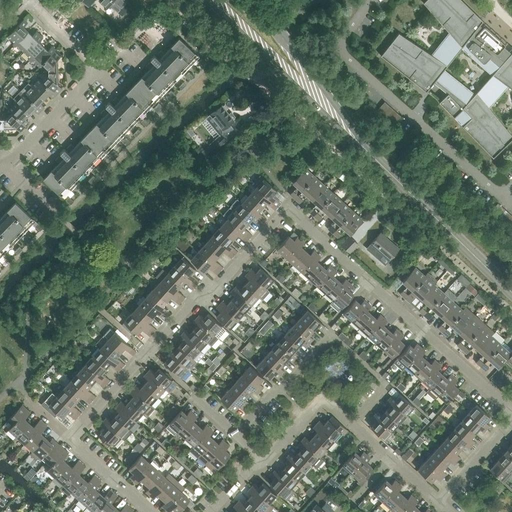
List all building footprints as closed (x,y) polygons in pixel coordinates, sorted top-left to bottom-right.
[(121,15),(130,5),(125,0),(99,0),(99,1),(106,7),(109,4),(121,15)] [(432,55),(405,37),(398,33),(380,56),(426,92),(428,90),(441,100),(439,102),(493,158),(511,139),(511,135),(507,130),(488,107),(507,86),(511,89),(511,51),(511,53),(504,47),(504,46),(505,45),(504,44),(486,27),(484,26),(483,26),(483,25),(480,25),(483,21),(461,0),(425,0),(423,3),(428,9),(449,33),(432,55)] [(15,45),(29,31),(25,27),(29,23),(25,19),(8,36),(15,42),(13,44),(15,45)] [(24,51),(41,34),(37,31),(33,35),(29,31),(15,45),(17,47),(18,45),(24,51)] [(31,61),(45,46),(40,42),(44,38),(41,34),(24,51),(30,57),(29,59),(31,61)] [(149,70),(142,77),(134,85),(154,104),(162,96),(199,57),(180,38),(165,54),(161,51),(161,50),(157,54),(161,58),(159,60),(155,56),(154,55),(150,60),(155,64),(153,66),(149,63),(146,66),(149,70)] [(43,63),(56,49),(53,46),(49,50),(45,46),(31,61),(32,62),(34,60),(40,67),(43,64),(43,63)] [(49,72),(59,72),(59,59),(63,55),(56,49),(43,63),(43,64),(49,69),(49,71),(47,71),(47,73),(49,73),(49,72)] [(57,95),(57,94),(64,88),(59,84),(59,72),(49,72),(49,73),(49,75),(44,80),(43,81),(57,95)] [(43,81),(44,80),(41,78),(34,84),(33,82),(31,84),(45,98),(50,94),(54,98),(57,95),(43,81)] [(45,98),(31,84),(29,82),(20,91),(24,94),(25,94),(42,110),(46,107),(41,103),(45,98)] [(116,143),(154,104),(134,85),(120,101),(116,97),(112,101),(116,104),(114,106),(109,102),(105,106),(110,111),(108,113),(104,109),(100,113),(104,117),(96,125),(89,132),(109,151),(116,143)] [(39,114),(42,110),(25,94),(24,94),(19,100),(18,98),(16,100),(30,114),(34,110),(39,114)] [(26,118),(30,114),(16,100),(14,101),(16,103),(10,110),(13,113),(27,126),(31,122),(26,118)] [(384,102),(378,109),(395,124),(401,117),(385,102),(384,102)] [(231,111),(228,114),(222,106),(202,122),(213,137),(218,133),(220,135),(210,145),(216,151),(228,140),(224,136),(233,129),(229,124),(234,120),(233,118),(235,116),(231,111)] [(21,132),(27,126),(13,113),(7,119),(5,119),(4,119),(4,128),(17,128),(21,132)] [(63,198),(109,151),(89,132),(74,147),(71,144),(67,148),(71,151),(69,153),(64,149),(60,153),(61,154),(64,158),(63,160),(59,156),(55,160),(59,164),(44,179),(63,198)] [(208,146),(202,151),(208,157),(213,152),(208,146)] [(297,186),(290,194),(295,199),(315,177),(305,167),(301,171),(292,181),(297,186)] [(253,184),(278,207),(282,203),(273,196),(278,191),(261,175),(253,184)] [(315,177),(295,199),(300,203),(307,195),(311,199),(324,185),(317,178),(315,177)] [(275,211),(278,207),(253,184),(256,187),(249,195),(263,207),(267,203),(275,211)] [(314,206),(309,212),(314,216),(334,194),(326,187),(325,185),(324,185),(311,199),(316,203),(314,206)] [(334,194),(314,216),(319,220),(326,212),(331,216),(344,202),(334,194)] [(259,212),(263,207),(249,195),(242,203),(264,222),(267,219),(259,212)] [(264,222),(242,203),(237,199),(230,207),(235,211),(248,223),(252,219),(260,226),(264,222)] [(0,259),(37,221),(17,202),(2,217),(0,215),(0,259)] [(330,227),(328,229),(329,230),(333,233),(353,211),(353,210),(349,207),(344,202),(331,216),(331,217),(335,220),(330,227)] [(498,203),(491,211),(503,221),(509,214),(498,203)] [(248,223),(235,211),(230,207),(223,215),(228,219),(249,238),(252,235),(244,228),(248,223)] [(353,211),(333,233),(338,237),(345,229),(350,234),(363,219),(354,211),(353,211)] [(511,226),(511,216),(509,214),(503,221),(510,228),(511,226)] [(246,242),(249,238),(228,219),(220,227),(234,240),(238,235),(246,242)] [(229,244),(234,240),(220,227),(213,236),(234,255),(237,251),(229,244)] [(399,249),(380,232),(366,248),(378,259),(381,255),(388,261),(399,249)] [(285,257),(301,239),(298,236),(294,240),(289,235),(276,249),(285,257)] [(231,259),(234,255),(213,236),(205,244),(219,256),(223,252),(231,259)] [(350,253),(359,244),(350,236),(342,245),(350,253)] [(293,265),(306,250),(302,247),(305,242),(301,239),(285,257),(293,265)] [(215,260),(219,256),(205,244),(198,252),(220,271),(223,267),(215,260)] [(301,272),(318,253),(314,250),(310,254),(306,250),(293,265),(301,272)] [(216,275),(220,271),(198,252),(190,260),(204,272),(208,268),(216,275)] [(309,279),(322,265),(318,261),(322,257),(318,253),(301,272),(309,279)] [(175,265),(196,285),(200,281),(192,274),(197,269),(183,257),(175,265)] [(193,289),(196,285),(175,265),(168,273),(182,286),(185,282),(193,289)] [(317,286),(334,268),(330,265),(326,269),(322,265),(309,279),(317,286)] [(407,285),(400,294),(404,297),(405,298),(425,276),(415,266),(402,281),(405,283),(407,285)] [(249,272),(248,273),(266,288),(274,280),(260,268),(256,273),(252,269),(249,272)] [(325,293),(338,279),(334,276),(338,271),(334,268),(317,286),(325,293)] [(163,270),(157,278),(160,282),(170,290),(182,301),(185,297),(178,290),(182,286),(168,273),(163,270)] [(248,273),(245,277),(249,280),(246,283),(245,284),(259,297),(263,300),(270,292),(266,288),(248,273)] [(425,276),(405,298),(410,303),(417,295),(421,298),(422,299),(435,284),(437,282),(434,277),(430,274),(428,273),(425,276)] [(333,301),(350,282),(346,279),(343,283),(338,279),(325,293),(333,300),(333,301)] [(179,305),(182,301),(160,282),(153,290),(167,302),(171,298),(179,305)] [(339,312),(342,308),(355,295),(350,290),(354,286),(350,282),(333,301),(333,300),(330,304),(339,312)] [(235,288),(234,289),(252,305),(253,304),(259,297),(245,284),(242,288),(237,285),(235,288)] [(426,303),(419,311),(423,315),(424,315),(444,293),(435,284),(422,299),(426,303)] [(478,293),(470,285),(467,289),(475,296),(478,293)] [(234,289),(230,293),(234,296),(232,299),(231,301),(245,313),(246,312),(252,305),(234,289)] [(444,293),(424,315),(429,320),(436,312),(440,315),(441,316),(454,301),(458,297),(448,289),(444,293)] [(163,306),(167,302),(153,290),(146,298),(167,317),(171,313),(163,306)] [(164,320),(167,317),(146,298),(139,305),(153,318),(157,314),(164,320)] [(352,321),(368,303),(365,300),(361,304),(356,299),(344,313),(352,321)] [(220,304),(220,305),(237,321),(238,321),(239,320),(245,313),(231,301),(227,305),(223,301),(220,304)] [(441,325),(438,328),(442,332),(443,333),(463,310),(457,304),(454,301),(441,316),(445,320),(441,325)] [(360,328),(373,314),(368,311),(372,306),(368,303),(352,321),(360,328)] [(149,323),(153,318),(139,305),(131,314),(153,333),(156,329),(149,323)] [(220,305),(216,309),(220,312),(216,317),(230,330),(230,329),(238,321),(237,321),(220,305)] [(463,310),(443,333),(447,337),(455,329),(459,333),(460,333),(476,315),(466,307),(463,310)] [(307,311),(300,319),(314,331),(318,327),(322,331),(326,327),(325,326),(307,311)] [(331,319),(328,317),(322,312),(318,316),(324,321),(327,324),(331,319)] [(496,312),(492,317),(496,320),(500,316),(496,312)] [(150,337),(153,333),(131,314),(124,322),(138,335),(142,330),(150,337)] [(197,318),(196,319),(218,338),(219,338),(226,330),(226,329),(222,326),(208,314),(204,318),(200,315),(197,318)] [(368,335),(384,317),(381,314),(377,318),(373,314),(360,328),(368,335)] [(464,337),(456,345),(462,350),(485,324),(476,315),(460,333),(464,337)] [(376,343),(389,329),(385,325),(388,321),(384,317),(368,335),(376,343)] [(196,319),(193,322),(197,326),(194,330),(193,330),(211,346),(212,346),(218,338),(196,319)] [(300,319),(293,327),(310,343),(313,339),(310,336),(314,332),(314,331),(300,319)] [(485,324),(462,350),(467,354),(474,346),(479,350),(492,336),(495,333),(485,324)] [(136,351),(115,332),(110,327),(102,336),(107,340),(121,353),(125,349),(132,356),(136,351)] [(292,327),(285,335),(299,348),(303,343),(307,347),(310,343),(293,327),(292,327)] [(384,350),(400,332),(396,329),(393,333),(389,329),(376,343),(384,350)] [(182,334),(182,335),(204,354),(211,346),(193,330),(189,335),(185,331),(182,334)] [(282,332),(275,340),(278,343),(296,359),(299,356),(300,356),(296,352),(299,348),(285,335),(282,332)] [(384,350),(392,357),(404,343),(400,340),(404,336),(400,332),(384,350)] [(182,335),(178,338),(182,342),(179,346),(196,363),(197,362),(204,354),(182,335)] [(481,356),(476,363),(481,367),(501,344),(492,336),(479,350),(483,354),(481,356)] [(107,340),(100,349),(121,368),(124,364),(117,358),(118,356),(121,353),(107,340)] [(501,344),(481,367),(485,372),(489,368),(493,363),(498,368),(511,353),(511,352),(511,349),(503,342),(501,344)] [(293,363),(296,359),(278,343),(271,351),(285,363),(289,359),(293,363)] [(406,366),(422,348),(419,344),(415,349),(410,344),(399,356),(394,362),(402,370),(406,366)] [(96,345),(89,353),(93,357),(107,369),(111,364),(118,371),(121,368),(100,349),(96,345)] [(168,350),(167,351),(189,371),(190,370),(196,363),(179,346),(175,351),(171,347),(168,350)] [(414,373),(427,359),(422,355),(426,351),(422,348),(406,366),(414,373)] [(168,358),(164,363),(178,375),(177,376),(181,380),(189,371),(167,351),(164,354),(166,356),(168,358)] [(281,368),(285,363),(271,351),(263,359),(282,376),(285,372),(281,368)] [(93,357),(85,364),(107,384),(110,380),(103,374),(107,369),(93,357)] [(279,379),(282,376),(263,359),(256,368),(270,380),(274,375),(279,379)] [(422,380),(438,362),(434,359),(431,363),(427,359),(414,373),(422,380)] [(430,388),(443,374),(438,370),(442,365),(438,362),(422,380),(430,388)] [(103,388),(107,384),(85,364),(78,373),(92,385),(96,381),(103,388)] [(243,375),(261,391),(264,387),(260,383),(264,379),(250,366),(243,375)] [(147,373),(168,392),(170,393),(178,384),(173,380),(173,381),(159,369),(154,373),(150,369),(147,373)] [(499,369),(491,379),(496,384),(502,379),(505,375),(499,369)] [(88,390),(92,385),(78,373),(71,381),(92,400),(96,396),(88,390)] [(147,373),(143,377),(147,381),(144,384),(144,385),(158,397),(160,395),(161,397),(164,397),(168,392),(147,373)] [(438,395),(454,377),(450,373),(447,377),(443,374),(430,388),(426,392),(434,399),(438,395)] [(257,395),(261,391),(243,375),(235,383),(249,395),(253,391),(257,395)] [(454,377),(438,395),(446,402),(459,388),(454,385),(458,380),(454,377)] [(89,404),(92,400),(71,381),(64,389),(78,401),(81,397),(89,404)] [(246,399),(249,395),(235,383),(228,391),(246,407),(250,403),(246,399)] [(136,385),(133,389),(151,405),(158,397),(144,385),(140,389),(136,385)] [(74,406),(78,401),(64,389),(56,397),(78,416),(81,413),(74,406)] [(155,408),(151,405),(133,389),(129,393),(133,397),(129,401),(144,413),(147,417),(155,408)] [(243,411),(246,407),(228,391),(220,399),(234,412),(239,407),(243,411)] [(78,416),(56,397),(51,392),(44,401),(63,418),(67,413),(74,420),(78,416)] [(388,399),(406,415),(413,407),(400,395),(396,399),(392,396),(388,399)] [(399,423),(406,415),(388,399),(385,403),(389,407),(385,411),(399,423)] [(136,421),(144,413),(129,401),(125,405),(121,401),(118,405),(136,421)] [(17,437),(30,423),(25,419),(31,412),(22,404),(7,420),(12,425),(8,429),(15,435),(16,436),(17,437)] [(129,430),(136,421),(118,405),(114,409),(119,413),(115,417),(129,430)] [(486,422),(490,417),(476,405),(469,413),(487,429),(490,426),(486,422)] [(181,410),(165,427),(174,435),(177,431),(193,413),(190,410),(186,414),(181,410)] [(391,431),(399,423),(385,411),(381,415),(377,411),(373,415),(391,431)] [(193,413),(177,431),(185,438),(197,425),(194,421),(197,417),(193,413)] [(483,433),(487,429),(469,413),(461,421),(476,434),(479,430),(483,433)] [(384,440),(391,431),(373,415),(370,419),(374,423),(370,428),(384,440)] [(438,415),(431,423),(435,427),(438,424),(439,423),(443,419),(438,415)] [(122,437),(129,430),(115,417),(111,422),(107,418),(104,421),(122,437)] [(317,424),(316,425),(334,441),(341,433),(343,435),(348,431),(332,417),(328,421),(328,420),(324,424),(319,421),(317,424)] [(25,444),(44,423),(40,420),(34,427),(30,423),(17,437),(18,437),(25,444)] [(114,446),(122,437),(104,421),(100,425),(104,429),(100,434),(101,435),(99,437),(109,447),(111,444),(114,446)] [(471,438),(476,434),(461,421),(454,429),(472,445),(475,442),(471,438)] [(30,454),(45,437),(42,434),(48,426),(44,423),(25,444),(32,451),(30,454)] [(197,425),(185,438),(193,446),(209,428),(206,425),(202,429),(197,425)] [(316,425),(313,428),(317,432),(314,436),(313,437),(326,449),(334,441),(316,425)] [(193,446),(189,450),(197,457),(201,453),(214,439),(210,436),(214,432),(209,428),(193,446)] [(469,449),(472,445),(454,429),(447,437),(461,450),(465,446),(469,449)] [(46,462),(61,446),(52,439),(50,441),(45,437),(30,454),(35,459),(38,456),(41,459),(42,459),(46,462)] [(302,440),(301,441),(319,457),(320,456),(326,449),(313,437),(309,441),(305,437),(302,440)] [(457,454),(461,450),(447,437),(440,445),(458,461),(461,458),(457,454)] [(201,453),(197,457),(200,460),(205,464),(209,460),(225,442),(222,439),(218,443),(214,439),(201,453)] [(301,441),(298,444),(302,448),(299,452),(298,453),(312,465),(316,469),(323,461),(319,457),(301,441)] [(209,460),(205,464),(214,472),(217,468),(218,468),(231,455),(226,450),(230,446),(225,442),(209,460)] [(454,466),(458,461),(440,445),(433,453),(447,466),(450,462),(454,466)] [(55,478),(68,464),(63,460),(69,454),(61,446),(46,462),(51,466),(47,471),(55,478)] [(139,453),(134,448),(124,459),(129,464),(139,453)] [(351,473),(367,455),(363,451),(359,456),(354,452),(342,465),(351,473)] [(511,458),(505,452),(498,460),(511,473),(511,458)] [(181,461),(185,456),(181,453),(177,457),(181,461)] [(288,456),(287,457),(305,473),(312,465),(298,453),(295,457),(290,453),(288,456)] [(443,470),(447,466),(433,453),(425,462),(443,478),(447,474),(443,470)] [(141,455),(129,469),(133,473),(129,478),(133,481),(149,463),(141,455)] [(373,470),(370,467),(371,467),(366,462),(370,458),(367,455),(351,473),(359,480),(357,482),(360,485),(373,470)] [(287,457),(284,460),(288,464),(285,468),(284,469),(298,481),(305,473),(287,457)] [(149,463),(133,481),(137,484),(141,480),(145,484),(157,470),(156,469),(159,465),(153,460),(150,463),(149,463)] [(511,473),(498,460),(490,469),(504,482),(511,473)] [(63,485),(82,464),(78,461),(72,468),(68,464),(55,478),(63,485)] [(440,482),(443,478),(425,462),(418,470),(432,483),(436,478),(440,482)] [(69,495),(84,478),(80,474),(86,468),(82,464),(63,485),(66,488),(64,491),(69,495)] [(31,467),(23,476),(28,481),(36,472),(31,467)] [(197,476),(201,471),(197,467),(193,472),(197,476)] [(273,472),(273,473),(290,489),(291,489),(298,481),(284,469),(280,473),(276,469),(273,472)] [(157,470),(145,484),(149,488),(145,492),(149,495),(165,477),(157,470)] [(165,477),(149,495),(153,499),(157,495),(161,498),(173,484),(177,480),(169,473),(165,477)] [(273,473),(269,477),(273,480),(269,485),(283,497),(287,501),(294,492),(290,489),(273,473)] [(79,500),(98,479),(94,475),(88,482),(84,478),(69,495),(69,496),(71,493),(79,500)] [(87,507),(100,493),(96,489),(102,482),(98,479),(79,500),(87,507)] [(173,484),(161,498),(165,502),(162,507),(165,510),(181,492),(185,487),(177,480),(173,484)] [(382,501),(398,484),(395,481),(391,485),(386,480),(374,494),(382,501)] [(254,484),(251,488),(269,504),(277,496),(263,483),(259,488),(254,484)] [(390,508),(402,495),(398,491),(402,487),(398,484),(382,501),(390,508)] [(498,486),(494,490),(499,494),(503,490),(498,486)] [(251,488),(248,491),(252,495),(248,500),(261,511),(267,511),(272,507),(269,504),(251,488)] [(92,511),(96,511),(114,493),(110,490),(104,497),(100,493),(87,507),(92,511)] [(181,492),(165,510),(167,511),(170,511),(173,509),(176,511),(179,511),(190,500),(181,492)] [(111,511),(116,507),(112,503),(117,497),(114,493),(96,511),(111,511)] [(333,495),(329,499),(338,506),(341,502),(333,495)] [(394,511),(401,511),(414,498),(410,495),(407,499),(402,495),(390,508),(394,511)] [(415,511),(418,509),(414,506),(418,501),(414,498),(401,511),(415,511)] [(490,511),(495,511),(498,510),(487,499),(483,504),(490,511)] [(240,500),(236,504),(245,511),(261,511),(248,500),(244,504),(240,500)]
